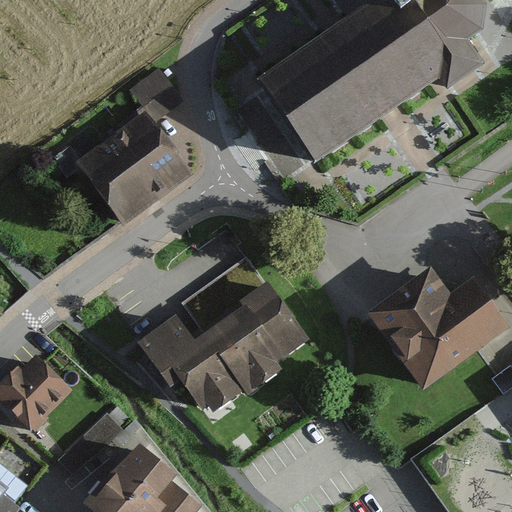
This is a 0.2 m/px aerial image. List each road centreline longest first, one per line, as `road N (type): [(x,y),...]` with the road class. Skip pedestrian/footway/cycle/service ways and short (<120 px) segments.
road 1 (residential): [(227,173),(0,350)]
road 2 (residential): [(246,0),(206,35),(197,61),(207,132),(227,173)]
road 3 (residential): [(227,173),(249,194),(363,240)]
